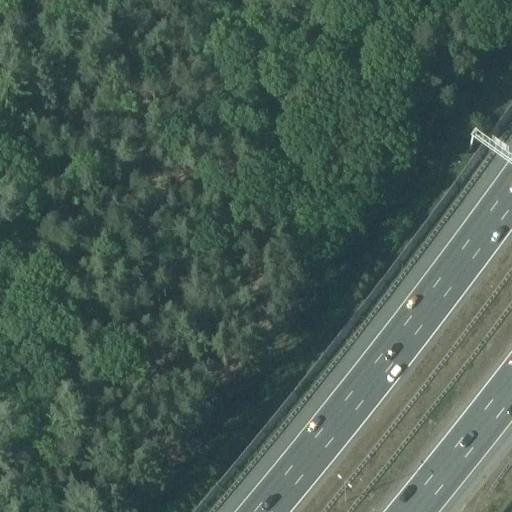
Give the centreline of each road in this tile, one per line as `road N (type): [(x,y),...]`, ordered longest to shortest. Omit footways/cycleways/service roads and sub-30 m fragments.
road 1 (motorway): [(511,189),(262,511)]
road 2 (motorway): [(413,511),(511,383)]
